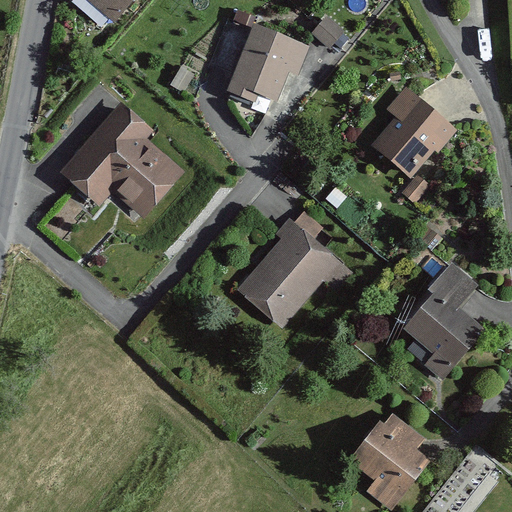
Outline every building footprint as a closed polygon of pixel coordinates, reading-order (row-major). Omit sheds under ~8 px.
[(85,0),(111,21),(128,0),(85,0)] [(312,42),(253,22),(228,93),(253,102),(256,92),(279,100),(290,68),(302,72),(312,42)] [(395,117),(374,145),(414,175),(435,147),(443,153),(461,129),(403,87),(386,110),(395,117)] [(116,98),(56,172),(100,208),(117,188),(149,215),(186,170),(145,138),(153,128),(116,98)] [(415,174),(405,191),(417,198),(426,181),(415,174)] [(284,238),(242,284),(285,322),(327,274),(340,286),(356,268),(295,214),(278,232),(284,238)] [(450,263),(404,322),(440,349),(430,361),(447,375),(485,327),(460,307),(478,284),(450,263)] [(387,407),(350,457),(378,478),(370,489),(396,508),(434,457),(418,445),(425,436),(387,407)]
